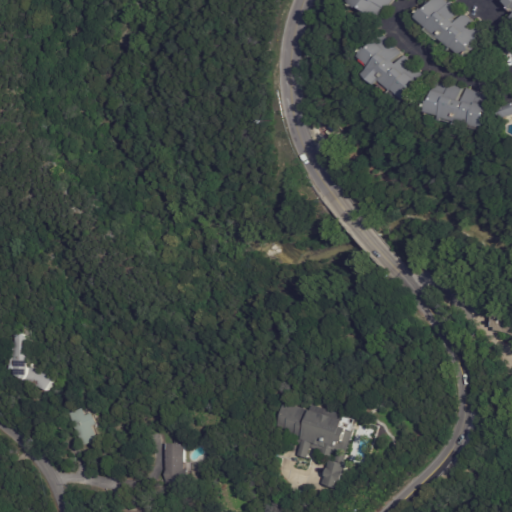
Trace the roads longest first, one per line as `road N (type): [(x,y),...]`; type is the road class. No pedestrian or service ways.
road 1 (tertiary): [(391,511),(442,467),(473,417),(456,349),(401,274)]
road 2 (tertiary): [(332,201),(300,143),(286,86),(290,28),(302,0)]
